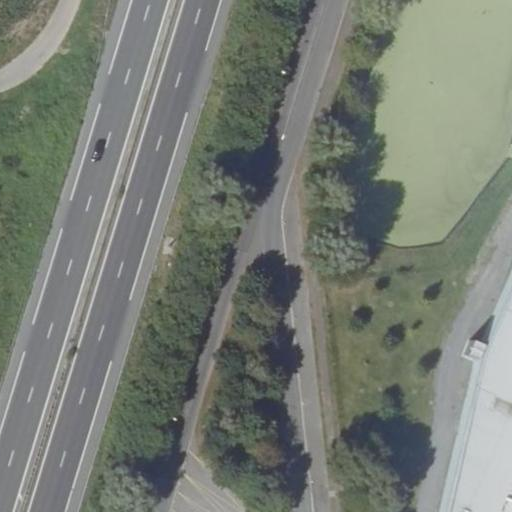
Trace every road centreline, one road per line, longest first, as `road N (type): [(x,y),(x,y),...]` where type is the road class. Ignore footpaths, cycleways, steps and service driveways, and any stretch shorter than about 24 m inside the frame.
road 1 (trunk): [(46,511),(202,0)]
road 2 (trunk): [(147,0),(0,504)]
road 3 (unclassified): [(267,192),(239,248),(158,511)]
road 4 (unclassified): [(303,511),(275,246)]
road 5 (unclassified): [(267,192),(326,0)]
